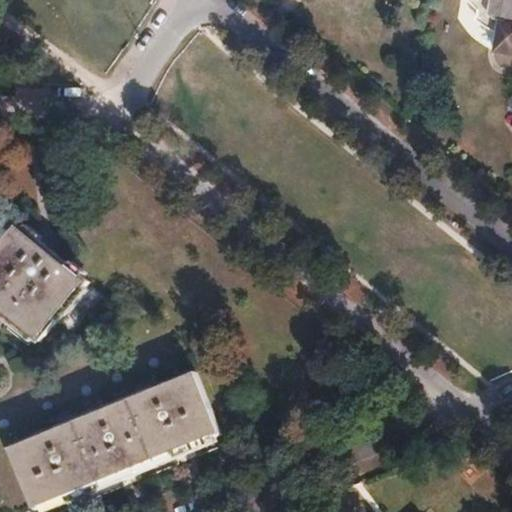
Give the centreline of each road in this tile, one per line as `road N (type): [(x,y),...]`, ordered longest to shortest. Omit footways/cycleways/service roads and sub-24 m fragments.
road 1 (residential): [(116,107),(121,132),(459,409)]
road 2 (residential): [(511,249),(222,14),(195,7)]
road 3 (residential): [(459,409),(199,511)]
road 4 (residential): [(195,7),(176,14),(116,107)]
